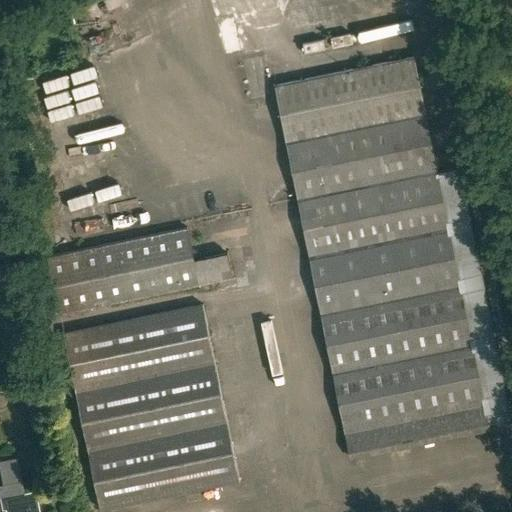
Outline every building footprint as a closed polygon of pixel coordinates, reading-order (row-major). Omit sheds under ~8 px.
[(489,429),(437,173),(413,56),(276,83),(352,457),(489,429)] [(111,301),(199,283),(233,276),(229,253),(194,260),(187,227),(49,256),(60,312),(95,304),(94,300),(110,296),(111,301)] [(203,301),(64,329),(100,509),(240,481),(203,301)] [(24,394),(29,412),(39,409),(35,391),(24,394)] [(0,493),(1,497),(24,492),(18,457),(0,460),(0,467),(4,484),(0,484),(0,493)] [(24,492),(1,497),(3,509),(27,504),(24,492)]
